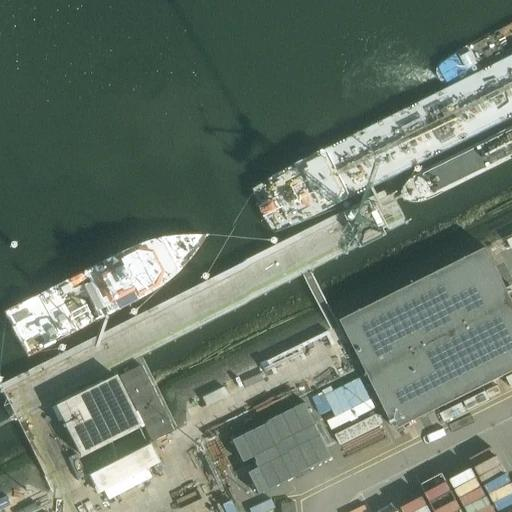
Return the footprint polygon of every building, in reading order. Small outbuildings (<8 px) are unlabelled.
[(342,322),(397,431),(511,373),(511,299),(487,249),(342,322)] [(140,368),(118,380),(151,445),(172,433),(140,368)] [(114,379),(56,408),(81,458),(139,429),(114,379)] [(308,406),(232,444),(242,466),(253,461),(258,471),(247,477),(258,499),(335,461),(308,406)] [(150,446),(89,476),(98,494),(159,463),(150,446)]
